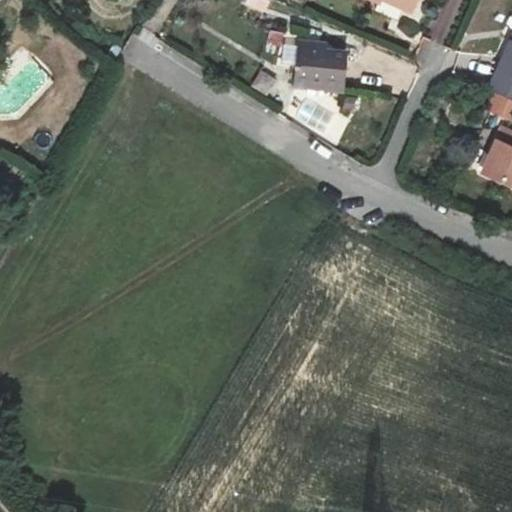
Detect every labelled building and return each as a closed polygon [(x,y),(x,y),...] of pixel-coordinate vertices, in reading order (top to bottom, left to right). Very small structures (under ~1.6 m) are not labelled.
[(373,0),(378,2),(378,0),(386,0),(406,9),(409,0),(373,0)] [(324,90),(343,91),(346,53),(324,51),(325,45),(299,43),(295,87),(307,88),(307,96),(323,97),(324,90)] [(511,43),(510,43),(490,88),(511,97),(511,43)] [(252,88),(266,94),(274,78),(259,72),(252,88)] [(488,110),(511,120),(511,104),(494,96),(488,110)] [(483,173),(511,186),(511,131),(503,128),(483,173)]
